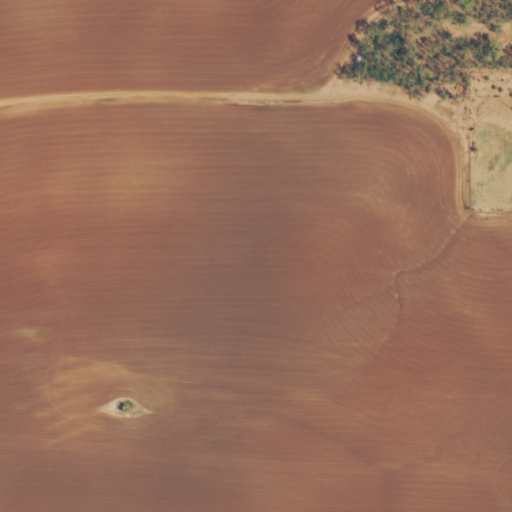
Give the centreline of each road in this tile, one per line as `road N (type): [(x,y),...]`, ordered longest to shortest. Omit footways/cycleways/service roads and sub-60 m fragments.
road 1 (residential): [(511,109),(452,84),(275,79),(0,124)]
road 2 (residential): [(222,511),(306,260),(304,186),(285,79)]
